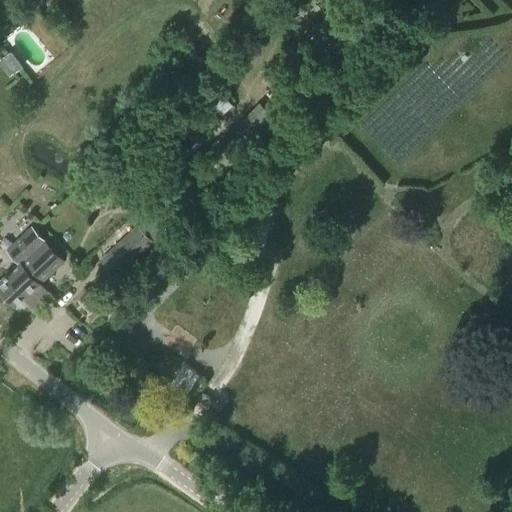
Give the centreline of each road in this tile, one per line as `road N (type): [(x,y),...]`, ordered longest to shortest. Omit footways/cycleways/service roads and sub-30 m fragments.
road 1 (unclassified): [(232,511),(113,431)]
road 2 (unclassified): [(113,431),(0,349)]
